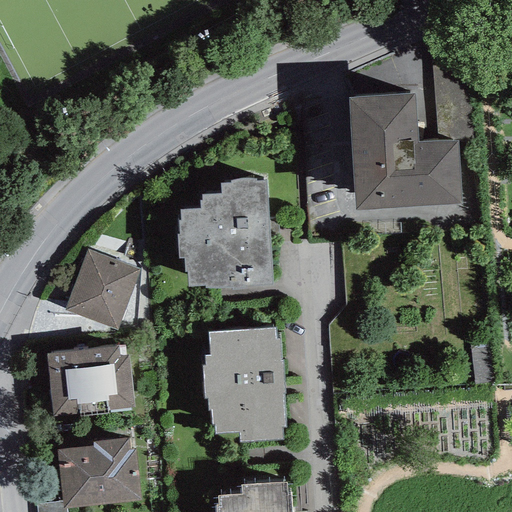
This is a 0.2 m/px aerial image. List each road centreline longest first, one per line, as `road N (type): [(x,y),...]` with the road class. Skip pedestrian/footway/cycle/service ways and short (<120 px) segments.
road 1 (secondary): [(452,0),(158,134),(67,210),(0,304)]
road 2 (residential): [(316,296),(332,511)]
